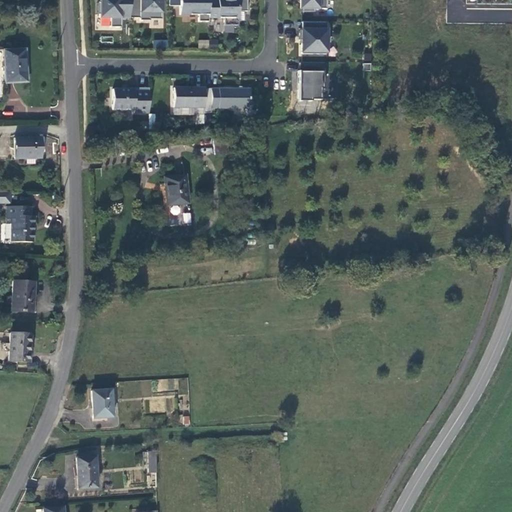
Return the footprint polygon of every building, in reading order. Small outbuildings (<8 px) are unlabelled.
[(128,0),(98,0),(99,3),(97,3),(96,15),(99,15),(98,18),(109,18),(109,28),(120,28),(120,18),(129,18),(128,0)] [(128,0),(129,18),(139,18),(139,21),(149,21),(149,19),(160,20),(160,0),(128,0)] [(179,0),(179,6),(179,15),(189,15),(189,14),(198,14),(197,22),(208,22),(208,18),(207,0),(179,0)] [(207,0),(208,18),(223,18),(223,26),(237,26),(237,12),(246,12),(245,0),(207,0)] [(298,0),(298,9),(301,9),(301,12),(313,12),(313,9),(325,9),(325,0),(298,0)] [(326,22),(301,22),(301,31),(298,31),(298,40),(301,40),(301,55),(325,55),(325,46),(327,46),(328,31),(326,31),(326,22)] [(198,40),(198,48),(217,47),(217,39),(198,40)] [(153,40),(153,48),(167,48),(167,40),(153,40)] [(23,50),(1,50),(2,82),(24,82),(23,50)] [(322,63),(299,62),(299,72),(298,72),(298,101),(309,101),(309,100),(319,100),(319,90),(321,90),(321,73),(322,73),(322,63)] [(130,90),(111,90),(111,110),(133,110),(133,113),(147,113),(147,88),(133,88),(133,93),(130,93),(130,90)] [(203,89),(172,89),(172,108),(203,108),(203,89)] [(210,109),(249,109),(249,89),(203,89),(203,108),(203,113),(210,113),(210,109)] [(234,144),(262,142),(262,135),(234,137),(234,144)] [(212,138),(213,154),(228,153),(227,137),(212,138)] [(38,139),(13,139),(13,158),(38,158),(38,139)] [(163,178),(166,204),(188,202),(185,176),(163,178)] [(11,191),(0,190),(0,203),(11,203),(11,191)] [(170,206),(169,224),(191,224),(191,213),(181,213),(181,206),(170,206)] [(9,217),(4,217),(4,225),(9,225),(9,243),(31,243),(31,231),(31,227),(34,227),(34,217),(29,217),(29,207),(9,208),(9,217)] [(30,312),(32,282),(12,281),(10,310),(30,312)] [(29,335),(9,333),(7,360),(27,362),(29,335)] [(111,417),(109,391),(89,392),(92,421),(106,420),(105,418),(111,417)] [(147,474),(155,474),(153,453),(146,454),(147,474)] [(94,488),(93,459),(75,459),(76,488),(94,488)]
